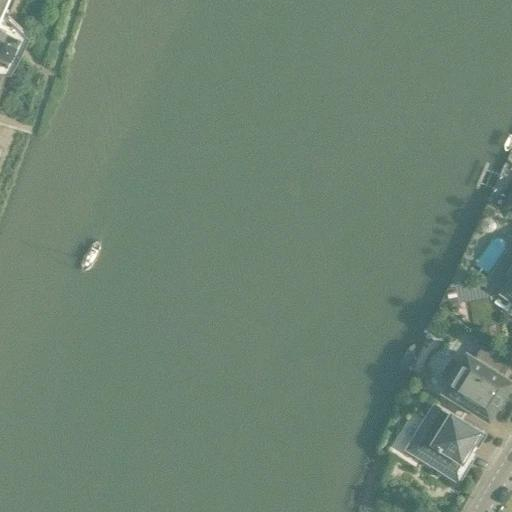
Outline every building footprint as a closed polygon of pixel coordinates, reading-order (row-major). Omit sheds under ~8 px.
[(0,0),(0,92),(5,73),(10,65),(14,57),(19,49),(23,41),(26,32),(19,25),(12,18),(4,11),(8,2),(8,0),(0,0)] [(511,185),(502,208),(511,212),(511,185)] [(481,220),(480,224),(480,228),(483,231),(486,232),(490,232),(493,229),(495,226),(494,222),(492,219),(488,217),(485,218),(481,220)] [(511,270),(511,272),(500,287),(511,295),(511,270)] [(501,376),(509,364),(480,346),(473,359),(465,354),(459,364),(450,359),(440,376),(448,381),(442,391),(451,397),(449,401),(448,400),(447,401),(466,413),(467,412),(466,411),(468,407),(487,419),(510,382),(501,376)] [(462,459),(479,431),(434,403),(406,448),(457,480),(468,463),(462,459)]
